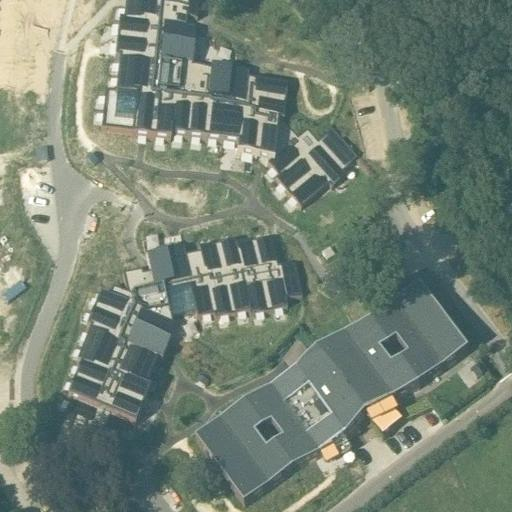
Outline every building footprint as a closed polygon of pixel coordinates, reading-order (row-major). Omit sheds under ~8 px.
[(120,0),(120,6),(124,6),(121,30),(117,29),(113,66),(117,67),(113,100),(103,98),(99,136),(131,139),(131,144),(168,148),(168,144),(236,151),(235,159),(268,163),(269,164),(266,166),(278,179),(275,182),(300,210),(328,185),(331,189),(346,175),(343,172),(357,160),(331,130),(319,141),(307,127),(295,137),(282,121),(286,87),(257,84),(246,83),(247,77),(209,73),(209,79),(189,77),(194,38),(183,36),(184,26),(189,27),(195,27),(198,0),(120,0)] [(30,100),(1,122),(17,143),(46,121),(30,100)] [(285,302),(302,298),(295,265),(278,269),(271,240),(237,248),(236,244),(199,252),(201,258),(186,261),(183,250),(147,258),(151,277),(143,279),(143,275),(123,279),(128,299),(127,300),(120,297),(116,306),(101,300),(86,334),(90,336),(77,368),(80,370),(67,402),(71,404),(64,420),(71,423),(65,439),(103,455),(110,439),(121,444),(128,427),(135,430),(149,396),(145,394),(158,364),(162,365),(177,330),(174,329),(173,323),(196,318),(197,323),(214,320),(215,324),(250,316),(250,320),(287,312),(285,302)] [(420,289),(371,326),(318,355),(299,379),(246,408),(196,444),(245,511),(295,474),(348,445),(367,422),(420,392),(469,356),(420,289)] [(397,414),(404,424),(432,409),(425,399),(397,414)]
